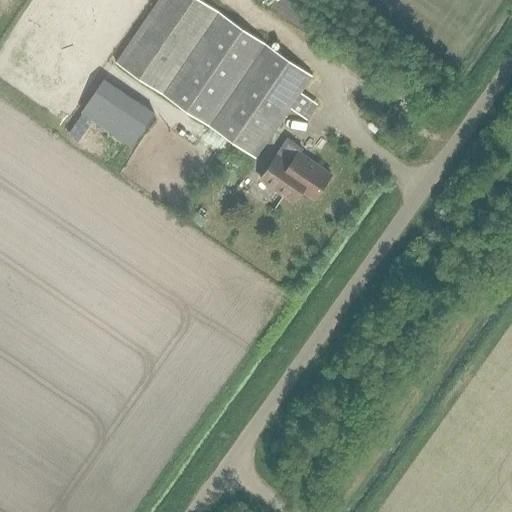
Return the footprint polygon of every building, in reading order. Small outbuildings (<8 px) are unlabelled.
[(202,0),(159,0),(117,62),(258,158),(292,108),(309,120),(319,105),(302,93),(314,76),(202,0)] [(352,43),(345,39),(337,52),(344,56),(352,43)] [(131,147),(154,113),(104,79),(81,113),(131,147)] [(294,202),(302,190),(315,199),(331,175),(300,154),(303,150),(288,140),(262,179),(294,202)] [(192,218),(202,227),(207,221),(197,212),(192,218)]
